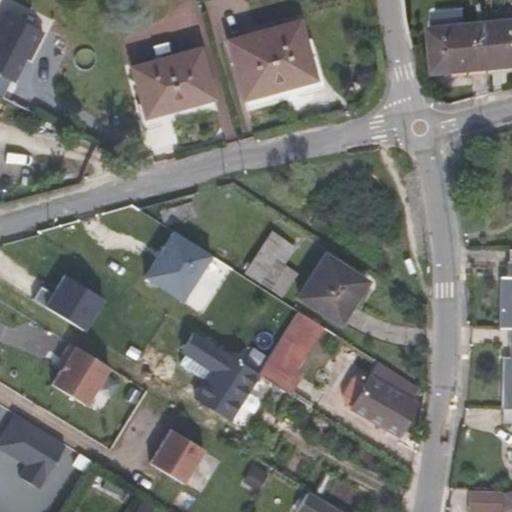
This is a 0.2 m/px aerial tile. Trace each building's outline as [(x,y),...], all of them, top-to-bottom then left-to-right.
[(435,74),(488,69),(483,24),(461,27),(459,8),(429,11),(435,74)] [(5,11),(0,19),(0,74),(12,81),(31,46),(34,48),(43,32),(5,11)] [(511,21),(483,24),(488,69),(511,66),(511,21)] [(249,110),(319,91),(299,23),(230,41),(249,110)] [(149,128),(215,110),(199,51),(132,68),(149,128)] [(210,255),(172,232),(144,277),(181,301),(210,255)] [(293,247),(270,233),(246,271),(261,280),(275,258),(283,263),(293,247)] [(511,249),(508,250),(507,276),(500,277),(499,328),(508,329),(508,342),(510,342),(510,357),(503,357),(502,422),(511,422),(511,249)] [(365,282),(323,256),(296,298),(338,324),(365,282)] [(31,300),(82,331),(102,299),(63,275),(52,294),(40,286),(31,300)] [(294,309),(257,374),(286,393),(301,367),(297,365),(320,325),(294,309)] [(223,418),(253,372),(220,350),(218,353),(190,336),(179,353),(182,355),(176,364),(201,380),(190,396),(223,418)] [(114,371),(76,347),(67,362),(71,365),(57,389),(91,409),(114,371)] [(397,434),(421,389),(380,363),(371,380),(366,378),(349,408),(397,434)] [(29,458),(3,444),(18,418),(12,414),(0,434),(0,449),(27,464),(29,458)] [(65,447),(18,418),(3,444),(29,458),(27,464),(18,477),(39,489),(65,447)] [(176,433),(155,468),(188,488),(209,454),(176,433)] [(337,511),(306,493),(294,511),(337,511)] [(482,511),(500,511),(500,494),(467,493),(466,511),(482,511)]
